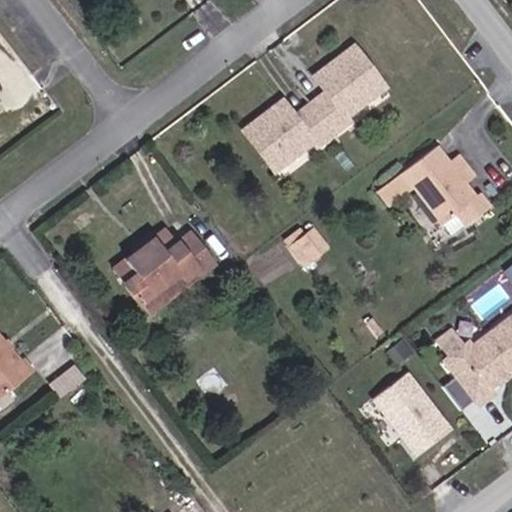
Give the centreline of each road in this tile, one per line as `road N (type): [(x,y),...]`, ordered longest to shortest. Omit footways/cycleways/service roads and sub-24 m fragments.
road 1 (unclassified): [(0,230),(230,511)]
road 2 (residential): [(293,0),(131,123)]
road 3 (residential): [(131,123),(0,224)]
road 4 (residential): [(131,123),(27,0)]
